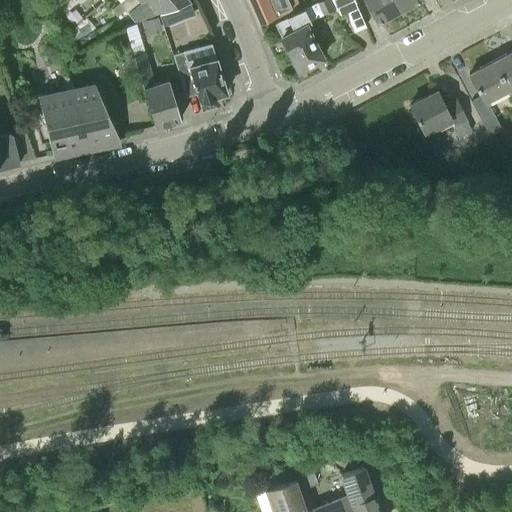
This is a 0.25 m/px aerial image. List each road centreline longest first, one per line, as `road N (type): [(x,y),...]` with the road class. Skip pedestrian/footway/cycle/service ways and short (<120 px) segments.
road 1 (residential): [(0,187),(270,115)]
road 2 (residential): [(270,115),(494,0)]
road 3 (residential): [(270,115),(223,0)]
